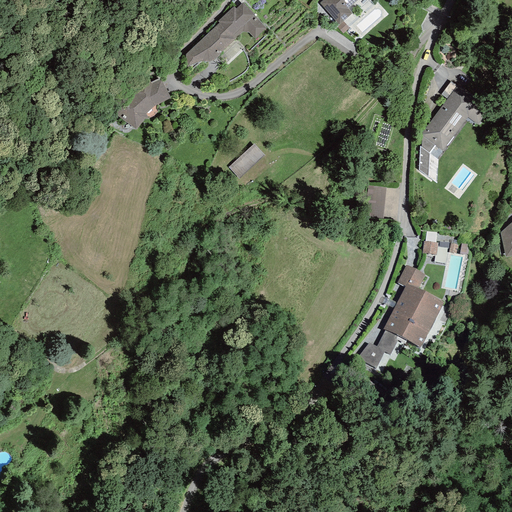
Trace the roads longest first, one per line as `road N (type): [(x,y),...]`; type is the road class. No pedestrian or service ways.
road 1 (unclassified): [(449,0),(411,106),(399,241),(372,311),(298,413),(209,461),(183,511)]
road 2 (track): [(436,25),(334,147),(273,195),(216,222),(144,319),(80,366),(52,365),(0,327)]
